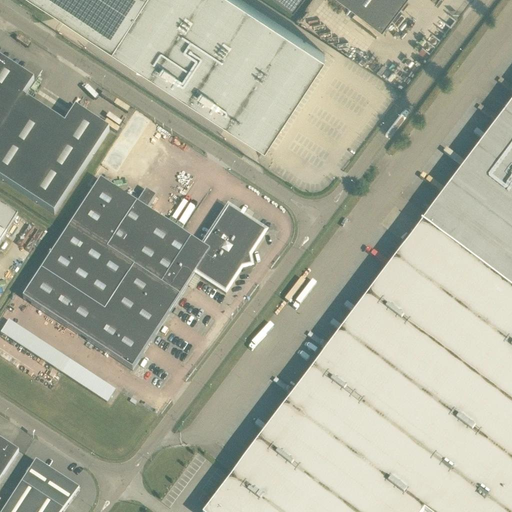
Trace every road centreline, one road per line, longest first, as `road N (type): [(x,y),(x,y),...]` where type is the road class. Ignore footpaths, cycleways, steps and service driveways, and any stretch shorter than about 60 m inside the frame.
road 1 (unknown): [(159,435),(185,442),(220,428),(511,30)]
road 2 (unclassified): [(321,220),(0,10)]
road 3 (unclassified): [(122,483),(321,220)]
road 4 (unclassified): [(321,220),(486,0)]
road 5 (unclassified): [(122,483),(0,403)]
